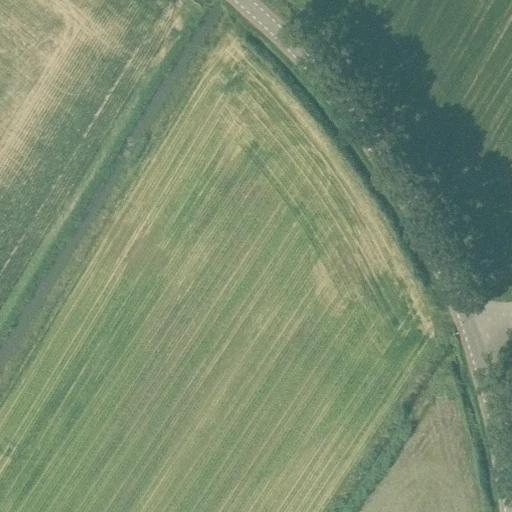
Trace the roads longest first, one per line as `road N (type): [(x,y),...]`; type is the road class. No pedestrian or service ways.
road 1 (tertiary): [(244,0),(367,130),(434,238),(475,330)]
road 2 (tertiary): [(511,462),(475,330)]
